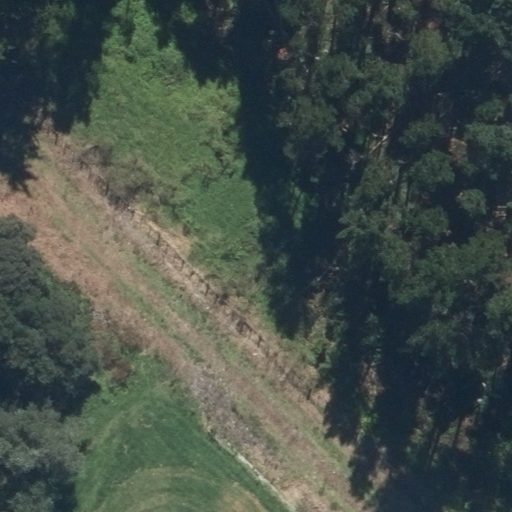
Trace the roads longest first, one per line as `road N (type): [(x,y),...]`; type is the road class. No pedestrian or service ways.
road 1 (track): [(31,208),(237,393),(355,511)]
road 2 (track): [(0,192),(31,208),(60,308),(0,395)]
